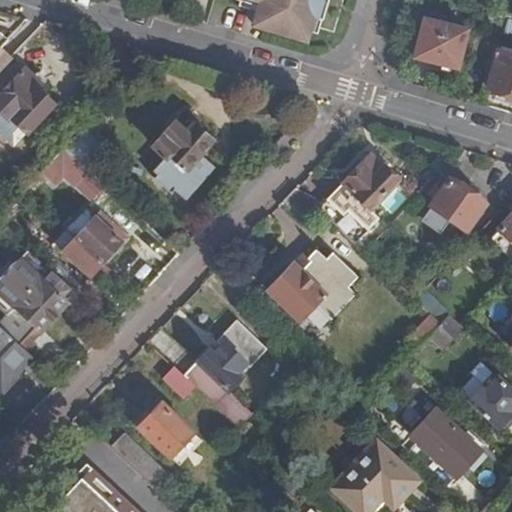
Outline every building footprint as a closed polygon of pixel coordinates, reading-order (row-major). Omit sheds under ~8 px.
[(241,0),(241,5),(259,10),(255,23),(308,38),(315,15),(324,17),(329,0),(241,0)] [(461,69),(470,32),(429,20),(420,58),(461,69)] [(511,53),(499,49),(489,88),(511,93),(511,53)] [(15,80),(4,70),(0,73),(0,106),(12,118),(14,116),(30,131),(57,104),(40,89),(44,84),(27,69),(15,80)] [(200,156),(213,141),(190,119),(182,128),(176,123),(155,146),(166,157),(153,172),(158,177),(155,180),(172,195),(175,192),(185,201),(214,169),(200,156)] [(67,147),(88,167),(107,147),(86,128),(67,147)] [(88,167),(67,147),(44,172),(58,186),(67,177),(78,187),(79,185),(90,174),(92,171),(88,167)] [(372,157),(322,211),(358,245),(379,222),(371,214),(401,183),(372,157)] [(106,188),(90,174),(79,185),(95,200),(106,188)] [(468,233),(487,206),(450,182),(432,207),(468,233)] [(299,190),(283,205),(305,226),(320,210),(299,190)] [(92,275),(124,242),(98,215),(66,250),(92,275)] [(511,242),(511,215),(499,230),(511,242)] [(303,320),(327,294),(295,264),(270,290),(303,320)] [(0,325),(32,355),(34,357),(42,349),(34,341),(68,303),(42,279),(0,323),(0,325)] [(453,311),(441,323),(453,334),(465,322),(453,311)] [(409,325),(414,336),(437,326),(432,315),(409,325)] [(185,376),(194,385),(238,426),(249,413),(227,392),(243,377),(240,374),(248,366),(251,368),(268,350),(239,321),(222,338),(225,342),(216,352),(213,348),(185,376)] [(0,325),(0,385),(4,389),(19,375),(16,372),(32,355),(0,325)] [(185,376),(176,367),(165,380),(183,396),(194,385),(185,376)] [(500,425),(511,412),(511,387),(497,373),(473,398),(500,425)] [(362,406),(345,390),(277,462),(294,478),(362,406)] [(170,459),(195,433),(158,400),(148,411),(151,415),(138,428),(170,459)] [(456,425),(420,461),(448,487),(483,450),(456,425)] [(333,484),(362,511),(373,511),(396,487),(407,495),(420,481),(377,439),(333,484)] [(125,442),(116,451),(163,494),(172,485),(125,442)] [(151,511),(99,462),(93,469),(139,511),(151,511)] [(139,511),(93,469),(62,501),(73,511),(139,511)] [(396,487),(373,511),(391,511),(407,495),(396,487)]
